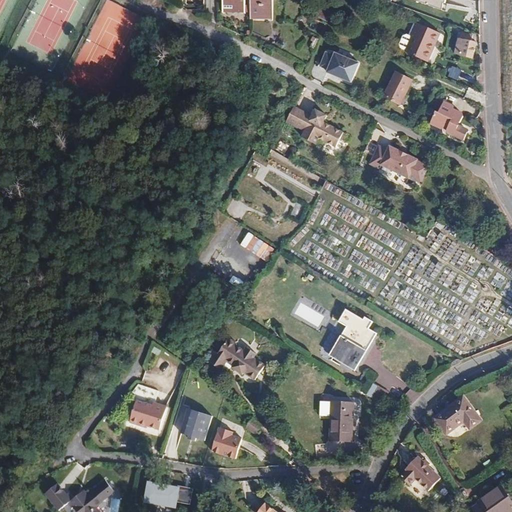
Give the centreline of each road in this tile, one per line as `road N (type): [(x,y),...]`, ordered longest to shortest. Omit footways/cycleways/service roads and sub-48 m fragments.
road 1 (residential): [(141,0),(494,177)]
road 2 (residential): [(61,454),(227,478),(379,461)]
road 3 (residential): [(488,0),(494,177)]
road 4 (residential): [(379,461),(439,388),(464,368),(511,350)]
